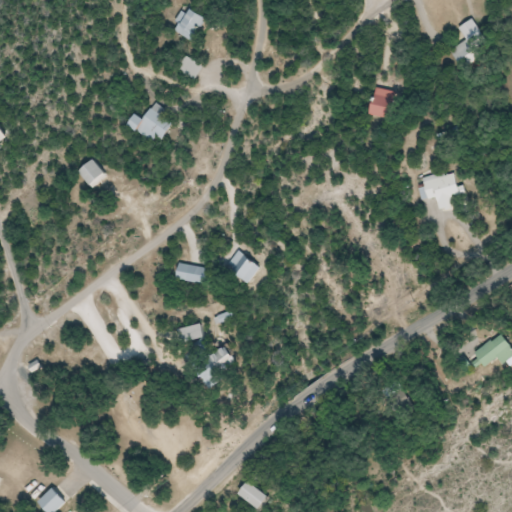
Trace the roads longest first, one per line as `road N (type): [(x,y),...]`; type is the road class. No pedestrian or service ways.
road 1 (residential): [(33,332),(196,209),(221,177),(255,67),(261,0)]
road 2 (tertiary): [(179,511),(379,349),(511,272)]
road 3 (residential): [(396,0),(301,83),(248,92)]
road 4 (residential): [(135,511),(0,397)]
